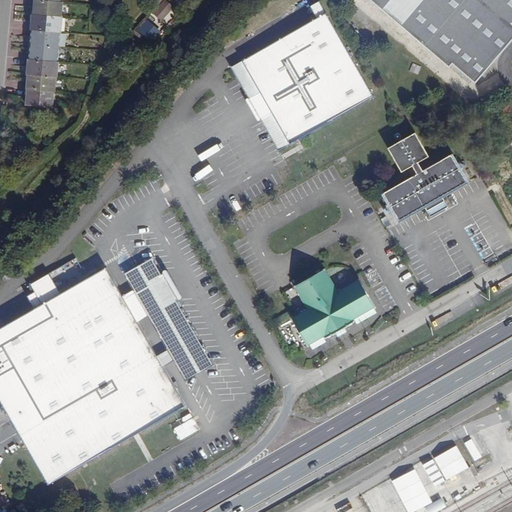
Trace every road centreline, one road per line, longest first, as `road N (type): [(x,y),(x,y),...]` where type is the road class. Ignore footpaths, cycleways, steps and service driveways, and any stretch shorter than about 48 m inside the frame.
road 1 (primary): [(511,323),(180,511)]
road 2 (primary): [(223,511),(511,347)]
road 3 (unclassified): [(294,391),(152,141)]
road 4 (unclassified): [(511,267),(294,391)]
road 5 (primary): [(294,391),(258,450),(157,511)]
